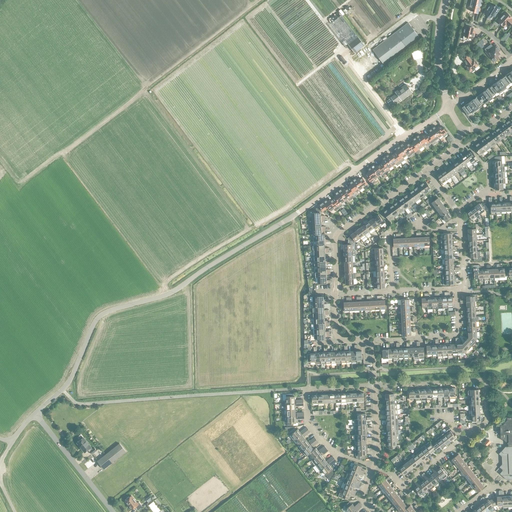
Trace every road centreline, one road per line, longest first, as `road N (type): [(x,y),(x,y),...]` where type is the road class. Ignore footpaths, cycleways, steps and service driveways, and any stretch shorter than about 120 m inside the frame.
road 1 (unclassified): [(34,413),(68,382),(101,314),(170,293),(297,212)]
road 2 (track): [(0,163),(18,188),(257,0)]
road 3 (residential): [(403,485),(486,422),(485,383),(375,385)]
road 4 (residential): [(297,212),(447,107)]
road 5 (track): [(54,160),(160,296)]
road 6 (residential): [(334,293),(338,231),(427,170)]
road 7 (residential): [(390,291),(388,233),(442,228),(460,214)]
road 8 (residential): [(373,339),(455,335),(461,288)]
road 9 (unclassified): [(112,511),(34,413)]
